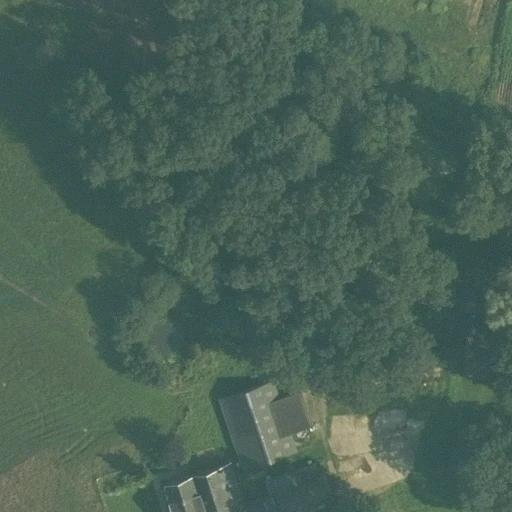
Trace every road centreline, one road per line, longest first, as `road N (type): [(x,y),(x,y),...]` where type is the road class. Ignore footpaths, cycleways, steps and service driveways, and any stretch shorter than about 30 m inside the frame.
road 1 (track): [(334,330),(376,51),(265,0)]
road 2 (track): [(376,51),(511,115)]
